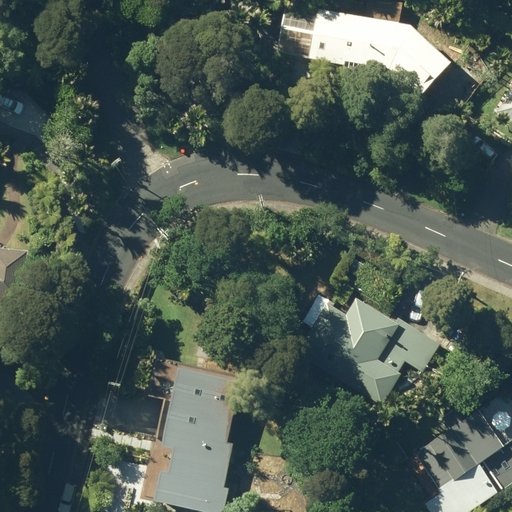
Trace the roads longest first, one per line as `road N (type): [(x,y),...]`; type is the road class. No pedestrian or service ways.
road 1 (residential): [(42,511),(76,368),(115,258),(147,211),(181,187),(251,173),(316,186),(511,264)]
road 2 (unknown): [(147,211),(88,47),(82,0)]
